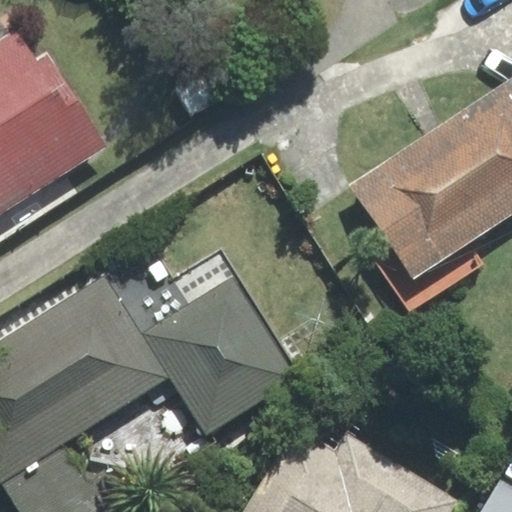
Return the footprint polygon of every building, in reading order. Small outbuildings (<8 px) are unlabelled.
[(0,213),(96,153),(21,33),(0,46),(0,213)] [(511,100),(499,81),(330,193),(395,291),(511,213),(511,100)] [(226,282),(132,338),(99,283),(0,341),(0,509),(1,511),(92,511),(54,447),(159,385),(191,439),(286,384),(226,282)] [(441,511),(445,506),(331,438),(318,460),(278,436),(233,511),(441,511)] [(511,511),(511,493),(490,480),(470,511),(511,511)]
